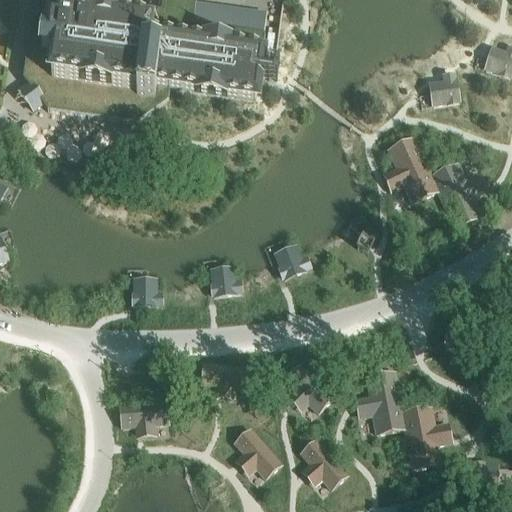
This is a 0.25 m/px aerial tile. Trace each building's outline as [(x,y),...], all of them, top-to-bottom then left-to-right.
[(28,88),(19,95),(27,105),(34,115),(43,108),(48,114),(118,124),(136,126),(168,102),(170,92),(256,103),(265,37),(193,27),(196,7),(163,2),(161,14),(66,1),(65,0),(34,0),(23,81),(28,88)] [(490,61),(486,73),(509,82),(511,74),(511,53),(508,52),(506,57),(494,53),(491,61),(490,61)] [(433,97),(431,97),(433,110),(458,107),(455,79),(443,81),(444,87),(432,88),(433,97)] [(397,173),(387,178),(395,195),(405,190),(412,208),(439,196),(415,143),(389,156),(397,173)] [(458,169),(432,181),(456,233),(482,221),(474,203),(484,199),(476,182),(466,187),(458,169)] [(288,255),(275,260),(285,283),(311,273),(307,263),(301,265),(296,253),(288,256),(288,255)] [(224,274),(211,275),(214,301),(242,297),(241,286),(235,287),(233,274),(224,276),(224,274)] [(147,284),(134,284),(134,310),(162,310),(162,298),(157,298),(156,286),(147,286),(147,284)] [(451,328),(445,356),(456,358),(457,352),(470,354),(471,346),(473,346),(476,333),(451,328)] [(204,368),(203,389),(216,390),(216,397),(234,399),(235,392),(248,393),(250,372),(204,368)] [(291,400),(304,413),(309,408),(319,417),(333,403),(333,402),(301,371),(301,370),(286,385),(296,395),(291,400)] [(370,402),(360,404),(363,422),(374,420),(377,438),(405,433),(403,418),(395,377),(367,383),(370,402)] [(167,407),(121,411),(123,432),(136,431),(137,438),(155,436),(155,429),(169,428),(167,407)] [(431,413),(403,418),(405,433),(413,474),(441,469),(438,449),(448,447),(445,429),(434,431),(431,413)] [(239,464),(252,478),(257,473),(266,483),(281,469),(282,469),(251,435),(236,449),(245,459),(239,464)] [(305,474),(317,488),(323,484),(331,494),(332,494),(347,481),(347,480),(318,446),(302,459),(311,470),(305,474)] [(473,472),(472,492),(482,493),(482,496),(496,497),(497,474),(484,474),(484,472),(473,472)]
